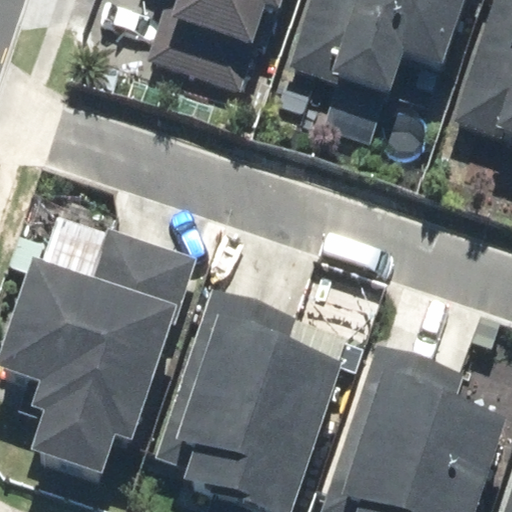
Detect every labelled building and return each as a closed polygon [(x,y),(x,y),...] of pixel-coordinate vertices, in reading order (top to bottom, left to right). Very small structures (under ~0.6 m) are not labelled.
[(275,37),(287,0),(162,0),(171,3),(147,75),(240,105),(251,73),(248,72),(261,33),(275,37)] [(438,92),(469,0),(332,0),(313,60),(300,55),(290,82),(330,96),(329,100),(386,118),(399,79),(438,92)] [(511,1),(509,4),(472,113),(463,111),(454,137),(498,152),(497,156),(511,160),(511,1)] [(174,339),(196,274),(108,245),(87,306),(28,287),(0,370),(0,395),(37,408),(28,435),(39,439),(27,477),(98,501),(111,462),(128,468),(171,338),(174,339)] [(347,352),(210,305),(163,441),(170,444),(162,466),(190,475),(179,507),(192,511),(297,511),(339,392),(333,390),(347,352)] [(480,511),(502,448),(451,431),(463,393),(370,361),(355,404),(370,409),(334,511),(480,511)]
